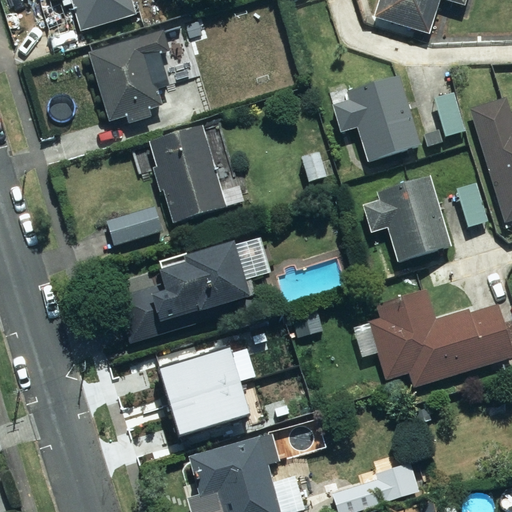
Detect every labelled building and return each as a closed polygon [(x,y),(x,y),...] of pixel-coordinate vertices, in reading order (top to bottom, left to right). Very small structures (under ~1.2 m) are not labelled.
[(77,0),(86,32),(142,14),(137,0),(77,0)] [(434,35),(443,0),(449,0),(468,5),(469,0),(384,0),(379,18),(434,35)] [(167,103),(153,57),(176,51),(169,30),(94,53),(100,73),(114,119),(167,103)] [(235,61),(190,78),(205,118),(250,100),(235,61)] [(351,93),(353,100),(337,105),(346,133),(361,128),(372,162),(426,145),(404,76),(351,93)] [(470,134),(456,91),(435,98),(448,141),(470,134)] [(511,102),(511,98),(473,110),(508,222),(511,221),(511,102)] [(232,208),(208,126),(155,141),(162,166),(158,168),(165,193),(168,192),(177,223),(232,208)] [(333,180),(326,147),(304,152),(312,185),(333,180)] [(384,200),(371,204),(380,232),(392,228),(402,262),(456,246),(435,177),(381,193),(384,200)] [(496,223),(480,179),(455,187),(471,232),(496,223)] [(169,203),(111,221),(118,245),(177,227),(169,203)] [(193,264),(166,272),(169,282),(122,296),(136,345),(190,329),(186,316),(207,310),(208,312),(259,297),(243,242),(192,258),(193,264)] [(390,381),(414,373),(418,388),(511,359),(511,331),(503,304),(474,313),(473,310),(440,320),(430,290),(380,305),(384,319),(372,323),(390,381)] [(323,341),(313,307),(289,314),(299,348),(323,341)] [(161,370),(181,436),(252,414),(233,349),(161,370)] [(194,457),(204,494),(192,497),(196,511),(285,511),(271,461),(284,458),(278,434),(265,438),(264,437),(194,457)] [(379,473),(381,480),(336,493),(341,511),(358,511),(424,492),(416,462),(379,473)]
